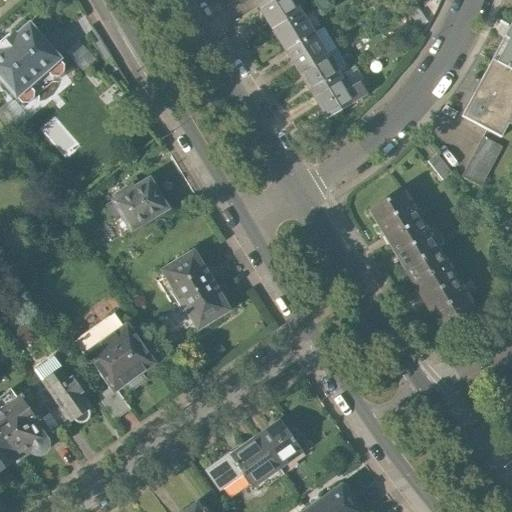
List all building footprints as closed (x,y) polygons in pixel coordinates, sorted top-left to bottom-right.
[(254,0),(266,19),(297,0),(254,0)] [(297,0),(266,19),(282,45),(321,21),(307,0),(297,0)] [(70,59),(38,21),(0,52),(0,71),(24,99),(70,59)] [(282,45),(298,71),(337,48),(321,21),(282,45)] [(511,21),(490,62),(511,73),(511,21)] [(298,71),(314,97),(353,74),(337,48),(298,71)] [(511,114),(511,73),(490,62),(458,120),(497,141),(511,114)] [(314,97),(330,123),(369,100),(353,74),(314,97)] [(502,148),(482,138),(461,178),(481,188),(502,148)] [(437,156),(427,164),(442,182),(451,175),(437,156)] [(172,210),(150,176),(109,202),(131,236),(172,210)] [(441,246),(403,186),(364,211),(401,270),(441,246)] [(479,305),(441,246),(401,270),(439,330),(479,305)] [(214,280),(195,248),(160,269),(180,300),(214,280)] [(234,311),(214,280),(180,300),(199,332),(234,311)] [(156,365),(128,325),(86,354),(110,388),(114,394),(119,390),(156,365)] [(91,408),(62,369),(41,384),(69,423),(91,408)] [(132,408),(119,390),(114,394),(110,388),(99,395),(116,419),(132,408)] [(18,400),(0,412),(0,439),(17,463),(45,443),(33,425),(35,424),(18,400)] [(281,420),(256,437),(278,468),(303,451),(281,420)] [(253,486),(278,468),(256,437),(231,455),(243,472),(253,486)] [(0,474),(17,463),(0,439),(0,474)] [(243,472),(231,455),(229,451),(204,468),(214,483),(217,481),(222,487),(243,472)] [(302,511),(359,511),(341,486),(302,511)]
